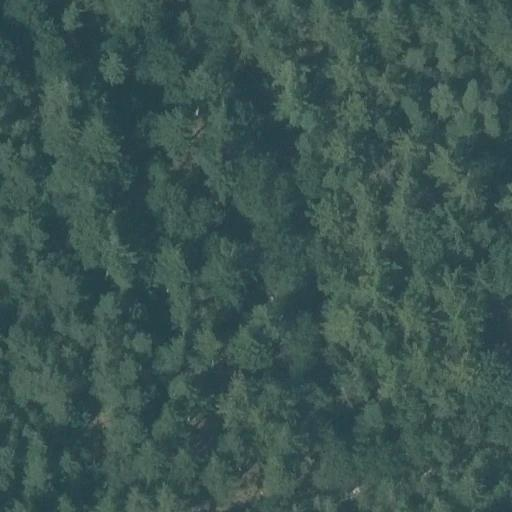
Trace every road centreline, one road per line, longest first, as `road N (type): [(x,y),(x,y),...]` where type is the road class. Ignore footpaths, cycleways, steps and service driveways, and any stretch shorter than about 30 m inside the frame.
road 1 (track): [(192,0),(327,496)]
road 2 (track): [(511,448),(327,496)]
